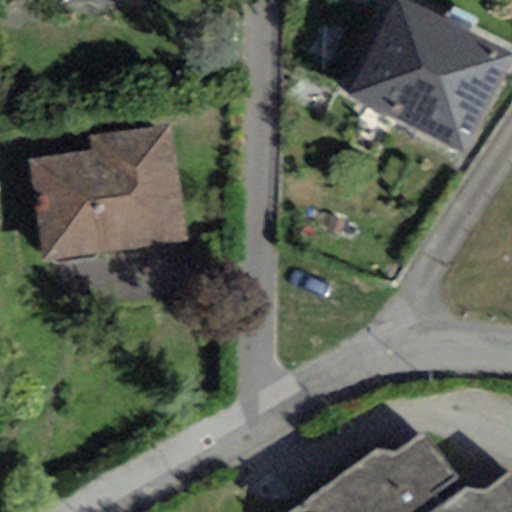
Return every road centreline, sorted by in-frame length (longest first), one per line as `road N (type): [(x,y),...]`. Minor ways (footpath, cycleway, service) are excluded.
road 1 (tertiary): [(511,352),(435,347),(334,372),(273,396),(78,511)]
road 2 (unknown): [(334,372),(297,322),(278,266),(260,0)]
